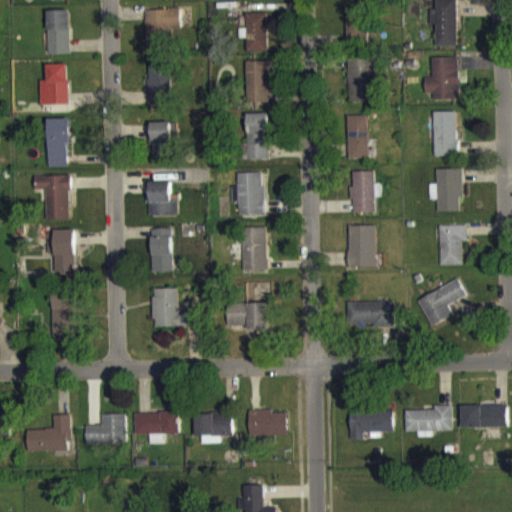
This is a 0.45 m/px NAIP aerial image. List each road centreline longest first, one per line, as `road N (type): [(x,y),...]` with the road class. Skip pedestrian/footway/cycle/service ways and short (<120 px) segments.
road 1 (residential): [(304,0),(315,511)]
road 2 (residential): [(0,372),(511,361)]
road 3 (residential): [(503,0),(506,362)]
road 4 (residential): [(108,0),(113,236)]
road 5 (residential): [(113,236),(115,364)]
